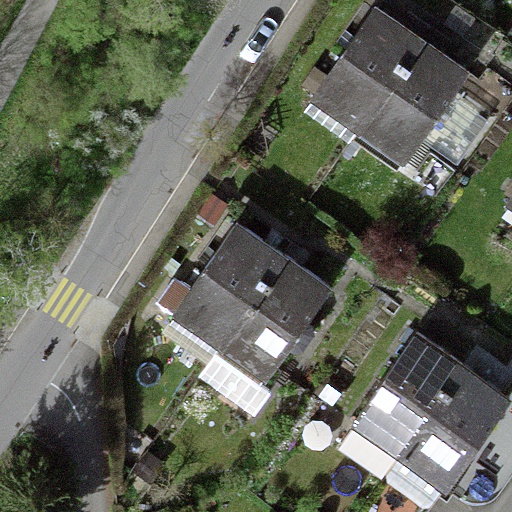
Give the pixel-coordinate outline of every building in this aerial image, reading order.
[(311,96),(405,160),(467,68),(447,54),(402,24),(373,5),(311,96)] [(175,317),(265,378),(329,286),(310,273),(265,242),(239,224),(175,317)] [(511,263),(473,320),(511,347),(511,263)] [(387,444),(434,477),(443,483),(507,391),(485,376),(463,360),(442,346),(419,330),(355,422),(387,444)] [(409,511),(424,491),(434,477),(387,444),(339,511),(409,511)]
